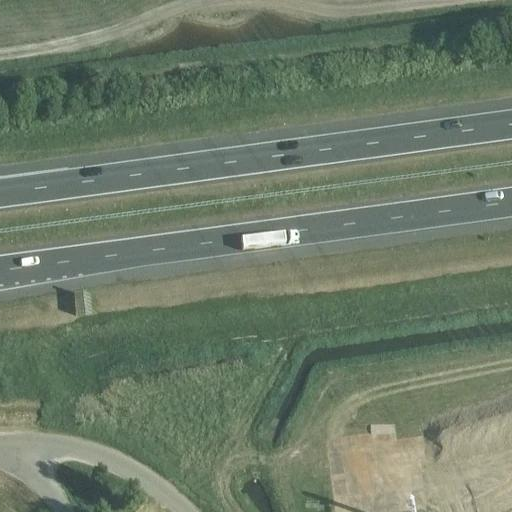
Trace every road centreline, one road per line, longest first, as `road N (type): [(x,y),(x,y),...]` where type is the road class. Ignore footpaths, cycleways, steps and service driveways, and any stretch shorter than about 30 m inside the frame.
road 1 (motorway): [(0,274),(511,202)]
road 2 (motorway): [(511,124),(0,193)]
road 3 (unclassified): [(185,511),(147,479),(92,456),(16,447)]
